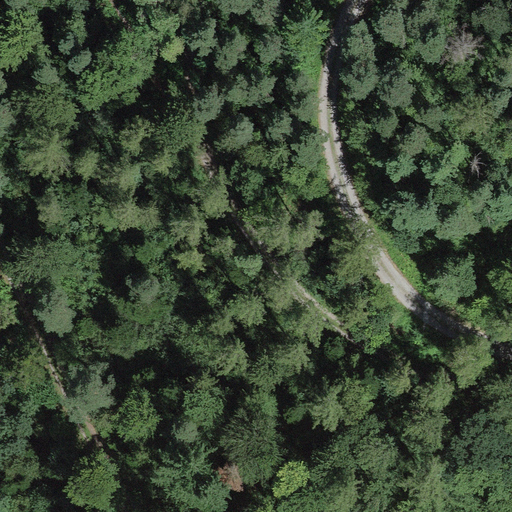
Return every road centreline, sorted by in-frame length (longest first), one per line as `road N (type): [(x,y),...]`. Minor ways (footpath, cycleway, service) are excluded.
road 1 (track): [(511,353),(433,322),(394,287),(351,221),(329,110),(332,58),(356,0)]
road 2 (track): [(210,173),(264,255),(351,338),(459,387),(511,400)]
road 3 (track): [(131,511),(78,427),(0,262)]
road 4 (track): [(113,0),(210,173)]
road 5 (track): [(210,173),(181,0)]
